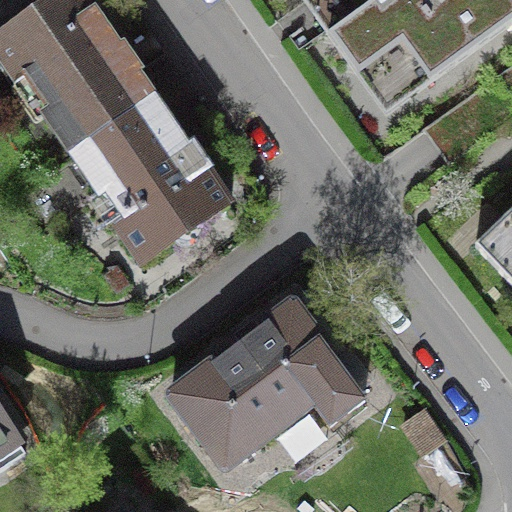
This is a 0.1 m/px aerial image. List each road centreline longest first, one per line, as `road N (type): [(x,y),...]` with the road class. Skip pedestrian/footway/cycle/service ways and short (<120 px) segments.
road 1 (residential): [(0,313),(76,342),(129,344),(182,320),(339,208)]
road 2 (residential): [(511,431),(339,208)]
road 3 (residential): [(339,208),(194,0)]
